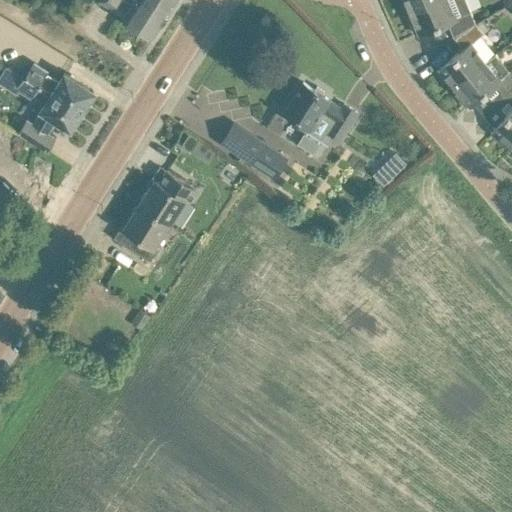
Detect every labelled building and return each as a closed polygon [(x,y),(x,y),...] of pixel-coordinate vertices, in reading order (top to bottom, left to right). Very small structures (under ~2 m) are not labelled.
[(153,36),(167,15),(144,0),(98,0),(122,15),(122,16),(153,36)] [(144,0),(167,15),(176,0),(144,0)] [(410,11),(434,0),(401,0),(403,5),(407,4),(410,11)] [(453,35),(475,22),(465,0),(434,0),(410,11),(412,17),(409,19),(415,33),(418,32),(419,33),(447,21),(453,35)] [(471,42),(490,27),(483,19),(475,22),(453,35),(463,47),(439,67),(440,68),(437,70),(447,82),(449,80),(454,85),(485,60),(471,42)] [(511,67),(509,71),(495,53),(485,60),(454,85),(459,91),(456,93),(465,105),(468,103),(469,104),(493,85),(502,96),(511,86),(511,67)] [(26,73),(82,109),(94,90),(65,72),(60,80),(46,71),(47,69),(34,61),(26,73)] [(26,73),(24,76),(7,65),(0,76),(0,81),(16,92),(18,89),(34,99),(36,95),(45,102),(33,121),(27,118),(18,132),(45,149),(54,136),(47,132),(55,118),(70,128),(82,109),(26,73)] [(303,81),(290,100),(284,110),(285,111),(284,114),(282,113),(281,114),(292,121),(294,117),(308,126),(306,129),(305,128),(304,129),(327,144),(328,143),(321,139),(327,130),(340,138),(357,111),(344,103),(341,107),(328,98),(328,97),(324,94),(326,91),(317,85),(314,88),(303,81)] [(494,129),(491,132),(503,142),(505,139),(511,144),(511,142),(511,86),(502,96),(511,104),(511,105),(493,128),(494,129)] [(189,133),(181,144),(202,157),(209,146),(189,133)] [(250,133),(238,152),(274,176),(287,157),(250,133)] [(396,152),(373,174),(383,184),(406,162),(396,152)] [(139,202),(169,221),(184,198),(188,201),(196,188),(167,169),(159,181),(155,178),(139,202)] [(154,245),(169,221),(139,202),(124,226),(128,229),(120,241),(150,260),(158,247),(154,245)] [(149,314),(153,309),(147,304),(142,310),(140,309),(132,322),(140,327),(148,314),(149,314)]
